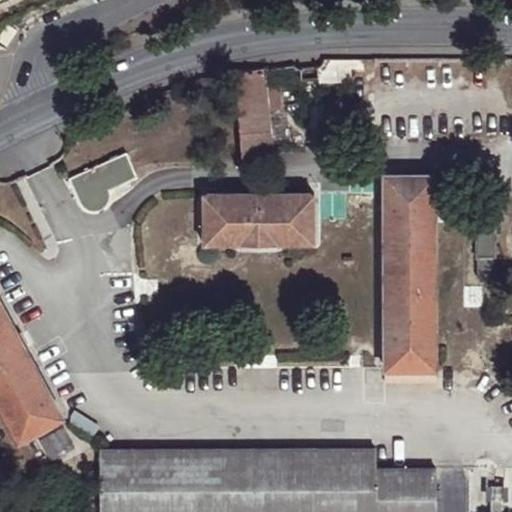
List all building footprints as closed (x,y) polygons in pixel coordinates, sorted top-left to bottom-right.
[(265,65),(233,69),(235,99),(240,163),(271,159),(265,65)] [(109,198),(109,191),(136,178),(126,154),(69,180),(80,204),(84,209),(92,212),(99,210),(106,206),(109,198)] [(434,174),(384,173),(384,366),(434,367),(434,174)] [(312,192),(200,193),(202,242),(237,242),(237,246),(274,244),(274,242),(311,241),(312,192)] [(494,213),(475,212),(475,258),(476,258),(493,258),(494,258),(494,213)] [(493,258),(476,258),(476,278),(493,278),(493,258)] [(0,298),(0,408),(17,440),(62,417),(0,298)] [(373,449),(97,450),(97,511),(432,511),(433,469),(374,468),(373,449)]
